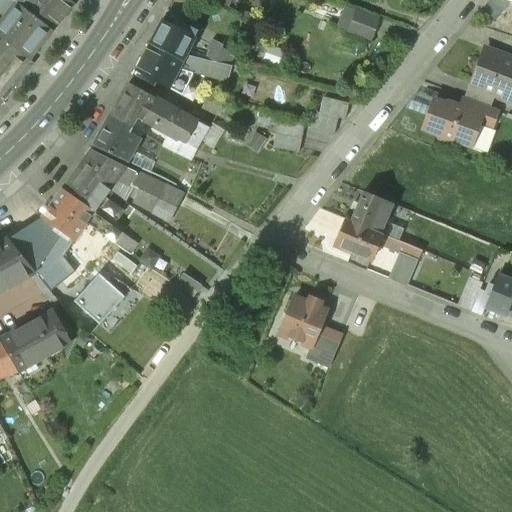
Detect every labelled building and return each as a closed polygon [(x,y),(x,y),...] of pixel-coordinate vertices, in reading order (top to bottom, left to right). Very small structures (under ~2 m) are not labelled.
[(11,0),(0,0),(0,13),(3,16),(0,20),(0,25),(0,26),(0,25),(0,36),(29,60),(51,31),(11,0)] [(11,0),(51,31),(52,31),(74,4),(69,0),(11,0)] [(379,17),(344,4),(336,27),(371,40),(379,17)] [(258,24),(238,16),(234,24),(254,33),(258,24)] [(178,28),(162,20),(149,45),(181,61),(184,56),(196,32),(180,23),(178,28)] [(0,36),(0,97),(2,94),(1,94),(18,72),(20,74),(30,61),(29,60),(0,36)] [(223,46),(214,41),(204,60),(208,61),(214,63),(221,48),(223,46)] [(274,66),(279,48),(265,44),(260,62),(274,66)] [(181,61),(149,45),(135,72),(156,83),(167,89),(173,76),(177,68),(181,61)] [(221,48),(214,63),(225,65),(231,53),(221,48)] [(472,86),(472,87),(495,96),(511,102),(511,59),(486,50),(472,86)] [(204,60),(184,56),(181,61),(177,68),(193,73),(204,76),(208,61),(204,60)] [(214,63),(208,61),(204,76),(226,83),(231,67),(225,65),(214,63)] [(193,73),(177,68),(173,76),(188,84),(193,73)] [(156,83),(135,72),(132,76),(154,88),(156,83)] [(188,84),(173,76),(167,89),(182,97),(189,84),(188,84)] [(155,99),(128,84),(111,115),(130,127),(136,117),(143,121),(155,99)] [(495,96),(472,87),(472,86),(469,85),(464,98),(491,108),(495,96)] [(223,96),(207,91),(199,109),(214,116),(223,96)] [(409,95),(404,110),(426,118),(432,102),(409,95)] [(348,104),(324,98),(321,113),(320,114),(338,118),(345,119),(348,104)] [(491,108),(464,98),(460,110),(480,118),(477,125),(490,130),(498,110),(491,108)] [(198,123),(155,99),(143,121),(142,123),(165,136),(166,135),(168,137),(177,142),(177,141),(184,144),(198,123)] [(460,110),(434,100),(423,131),(436,136),(437,139),(447,142),(450,141),(469,148),(477,125),(480,118),(460,110)] [(271,114),(262,111),(258,123),(267,126),(271,114)] [(321,113),(310,111),(307,126),(334,135),(338,118),(320,114),(321,113)] [(111,115),(92,147),(126,163),(140,139),(128,131),(130,127),(111,115)] [(305,125),(281,116),(276,135),(301,140),(305,125)] [(209,129),(198,123),(184,144),(196,150),(209,129)] [(254,134),(244,150),(256,157),(266,142),(254,134)] [(301,140),(276,135),(273,148),(298,153),(301,140)] [(184,144),(177,141),(177,142),(168,137),(162,147),(170,152),(190,161),(196,150),(184,144)] [(123,166),(90,150),(78,168),(109,189),(115,180),(123,166)] [(138,173),(123,166),(115,180),(131,188),(138,173)] [(109,189),(78,168),(64,187),(64,188),(62,190),(93,212),(103,197),(109,189)] [(183,195),(138,173),(131,188),(138,191),(132,203),(169,222),(183,195)] [(118,196),(109,189),(103,197),(113,204),(118,196)] [(93,212),(62,190),(42,218),(74,241),(87,221),(93,213),(93,212)] [(393,204),(363,192),(358,205),(356,204),(353,211),(356,212),(351,222),(380,234),(393,204)] [(113,204),(103,197),(93,212),(93,213),(112,226),(123,211),(113,204)] [(112,226),(93,213),(87,221),(105,234),(103,237),(114,244),(122,234),(112,226)] [(38,220),(8,240),(34,273),(51,293),(76,271),(66,257),(71,247),(74,241),(42,218),(38,220)] [(351,222),(347,221),(336,247),(370,260),(374,251),(376,244),(380,234),(351,222)] [(385,223),(380,234),(399,242),(404,244),(409,233),(385,223)] [(137,244),(122,234),(114,244),(129,255),(137,244)] [(380,234),(376,244),(395,252),(399,242),(380,234)] [(8,240),(0,243),(0,291),(34,273),(8,240)] [(376,244),(374,251),(397,260),(416,267),(423,251),(404,244),(399,242),(395,252),(376,244)] [(468,270),(483,276),(487,265),(472,259),(468,270)] [(416,267),(397,260),(389,279),(409,287),(416,267)] [(201,286),(183,274),(175,286),(193,298),(201,286)] [(511,279),(497,274),(493,285),(489,298),(485,308),(504,315),(511,295),(511,279)] [(98,327),(123,297),(97,276),(73,306),(98,327)] [(458,308),(471,313),(481,290),(483,285),(469,280),(458,308)] [(493,285),(488,283),(485,292),(484,296),(489,298),(493,285)] [(485,308),(489,298),(484,296),(485,292),(481,290),(471,313),(481,317),(485,308)] [(309,297),(307,303),(294,297),(279,334),(311,347),(312,348),(321,326),(327,311),(320,308),(322,302),(309,297)] [(51,313),(0,341),(0,343),(16,371),(17,371),(44,356),(49,360),(62,353),(60,347),(68,343),(51,313)] [(343,335),(321,326),(312,348),(311,347),(306,358),(329,368),(343,335)] [(0,377),(16,371),(0,343),(0,377)] [(140,376),(119,359),(110,370),(131,387),(140,376)]
